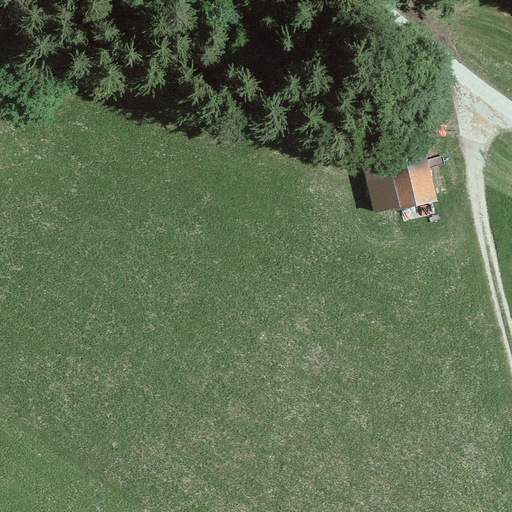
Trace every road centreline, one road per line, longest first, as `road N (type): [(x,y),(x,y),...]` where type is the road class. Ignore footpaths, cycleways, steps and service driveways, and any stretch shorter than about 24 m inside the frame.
road 1 (track): [(475,85),(473,158),(511,350)]
road 2 (unclassified): [(365,0),(511,113)]
